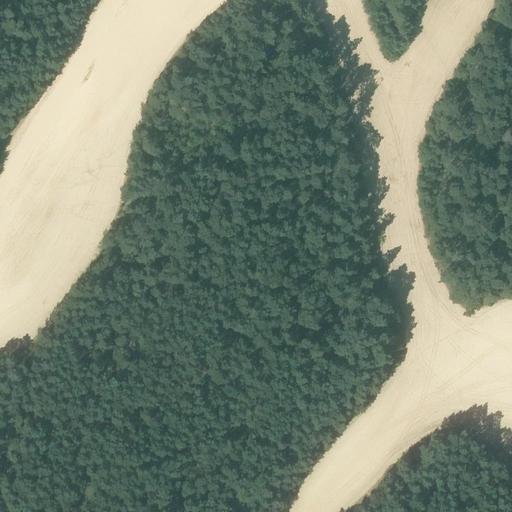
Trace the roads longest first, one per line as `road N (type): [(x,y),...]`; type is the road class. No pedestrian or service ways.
road 1 (track): [(511,375),(462,370),(444,344),(401,246),(391,190),(388,152),(456,0)]
road 2 (track): [(160,0),(142,14),(32,240),(0,275)]
road 3 (track): [(482,376),(403,415),(317,511)]
